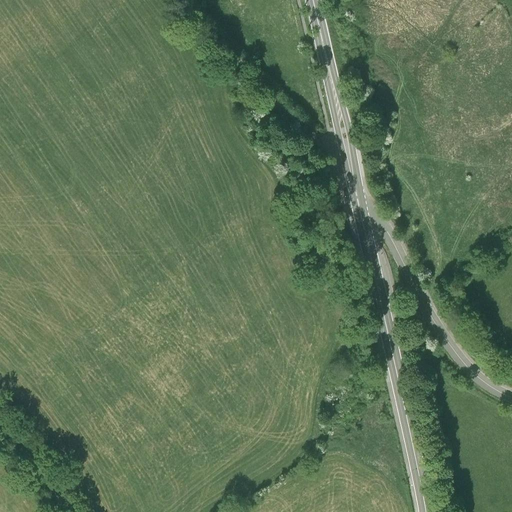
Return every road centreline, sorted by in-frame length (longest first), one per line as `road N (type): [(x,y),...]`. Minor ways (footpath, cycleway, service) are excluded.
road 1 (secondary): [(363,230),(422,511)]
road 2 (tertiary): [(363,230),(382,229),(467,370),(511,399)]
road 3 (secondary): [(313,0),(363,230)]
